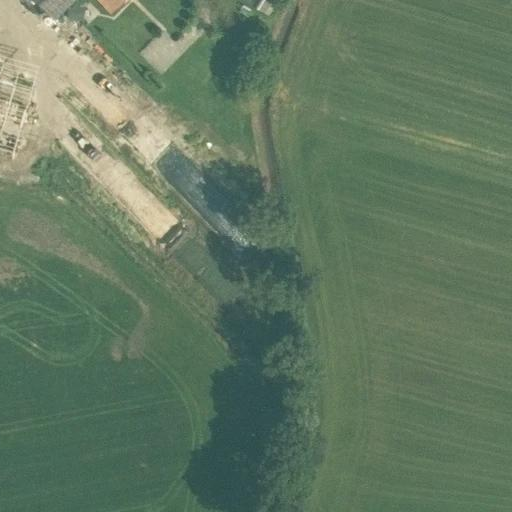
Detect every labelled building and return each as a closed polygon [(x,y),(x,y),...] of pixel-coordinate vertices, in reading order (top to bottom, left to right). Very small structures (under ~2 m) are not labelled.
[(35,0),(54,19),(72,0),(101,0),(111,10),(120,0),(35,0)] [(245,0),(269,14),(277,0),(245,0)] [(167,35),(148,56),(165,71),(184,50),(167,35)] [(75,150),(98,136),(90,123),(67,138),(75,150)] [(0,139),(0,152),(4,156),(17,140),(7,131),(0,139)]
